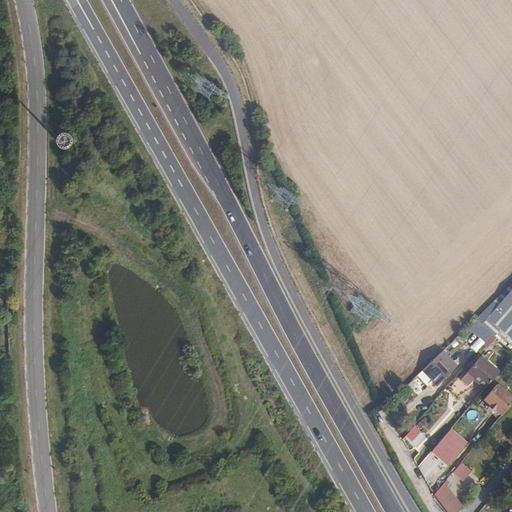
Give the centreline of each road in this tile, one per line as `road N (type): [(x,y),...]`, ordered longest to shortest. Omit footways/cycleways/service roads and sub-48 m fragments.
road 1 (primary): [(413,511),(277,262),(254,197),(232,85),(174,0)]
road 2 (primary): [(93,30),(365,511)]
road 3 (primary): [(23,0),(37,95),(33,326),(48,511)]
road 4 (primary): [(393,511),(197,144)]
road 5 (primary): [(197,144),(109,0)]
road 6 (primary): [(197,144),(120,0)]
